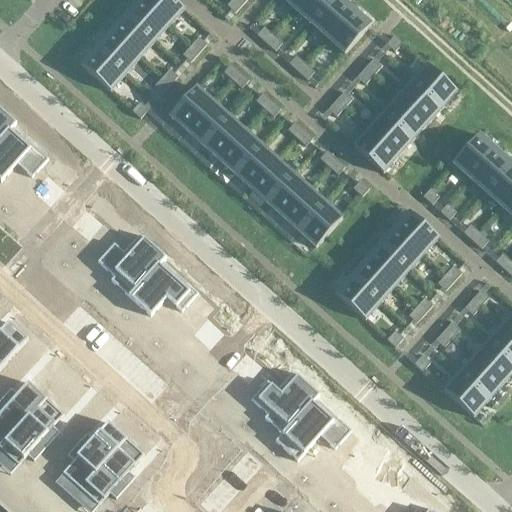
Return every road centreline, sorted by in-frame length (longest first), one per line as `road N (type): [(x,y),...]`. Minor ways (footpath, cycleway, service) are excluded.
road 1 (tertiary): [(495,504),(0,64)]
road 2 (residential): [(0,280),(179,444),(171,496),(182,511)]
road 3 (track): [(511,107),(393,0)]
